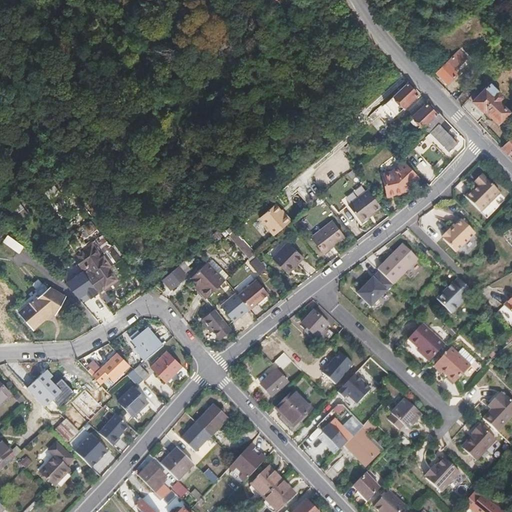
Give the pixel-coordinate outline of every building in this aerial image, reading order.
[(448,84),(474,59),(462,46),(436,71),(448,84)] [(402,109),(418,94),(407,82),(405,84),(402,87),(399,90),(391,97),(402,109)] [(509,110),(499,100),(502,95),(489,82),(482,90),(478,87),(471,96),(462,105),(477,121),(487,111),(498,122),(509,110)] [(462,105),(471,96),(465,90),(456,99),(462,105)] [(445,118),(439,111),(437,113),(427,102),(411,116),(421,128),(424,127),(429,133),(439,124),(445,118)] [(459,148),(439,124),(429,133),(445,152),(452,146),(456,151),(459,148)] [(511,135),(501,146),(510,155),(511,152),(511,135)] [(404,190),(417,177),(402,161),(393,170),(381,173),(387,195),(404,190)] [(482,212),(501,193),(482,174),(475,181),(480,186),(474,192),(472,190),(466,196),(482,212)] [(60,193),(49,179),(42,184),(52,199),(60,193)] [(373,212),(372,211),(381,205),(369,189),(367,187),(347,202),(348,203),(361,221),(373,212)] [(291,219),(285,213),(275,203),(260,217),(269,227),(268,228),(274,235),(291,219)] [(344,235),(333,220),(331,217),(310,234),(323,251),(344,235)] [(455,224),(450,229),(443,236),(444,237),(444,239),(457,252),(476,232),(463,219),(457,225),(455,224)] [(229,234),(234,230),(230,226),(226,230),(229,234)] [(245,241),(234,230),(229,234),(228,236),(238,247),(245,241)] [(222,236),(218,231),(213,236),(217,241),(222,236)] [(304,254),(299,249),(289,240),(281,249),(274,255),(273,257),(288,271),(304,254)] [(255,251),(245,241),(238,247),(250,259),(253,256),(255,255),(256,253),(255,251)] [(395,282),(420,257),(405,242),(380,267),(381,268),(395,282)] [(115,286),(108,277),(113,273),(111,270),(113,269),(106,258),(104,260),(94,245),(75,258),(103,299),(110,294),(108,291),(115,286)] [(264,268),(256,259),(253,256),(250,259),(248,261),(258,274),(264,268)] [(190,268),(183,261),(179,265),(163,278),(172,289),(185,278),(183,276),(186,273),(186,272),(190,268)] [(207,262),(190,277),(187,280),(198,291),(196,293),(203,300),(229,277),(221,269),(216,273),(207,262)] [(381,296),(394,283),(395,282),(381,268),(357,293),(371,306),(372,305),(373,306),(377,306),(381,302),(382,297),(381,296)] [(113,273),(108,277),(115,286),(120,282),(113,273)] [(452,313),(474,291),(461,278),(456,283),(454,282),(437,298),(452,313)] [(249,309),(268,293),(256,279),(237,295),(249,309)] [(45,296),(61,313),(68,301),(52,290),(45,296)] [(58,317),(61,313),(45,296),(22,317),(36,332),(55,315),(58,317)] [(335,320),(319,305),(314,311),(327,324),(330,326),(335,320)] [(227,325),(214,309),(203,318),(201,321),(210,332),(213,330),(216,334),(227,325)] [(327,324),(314,311),(302,323),(316,336),(327,324)] [(429,363),(432,360),(446,344),(424,324),(409,340),(420,349),(417,352),(429,363)] [(234,333),(227,325),(216,334),(219,337),(226,331),(231,336),(234,333)] [(162,345),(148,328),(132,340),(147,357),(162,345)] [(453,385),(456,382),(471,368),(471,366),(476,361),(463,349),(458,354),(452,348),(436,365),(444,371),(441,374),(453,385)] [(180,364),(167,351),(151,368),(165,382),(171,376),(170,374),(180,364)] [(283,369),(292,361),(284,352),(275,359),(283,369)] [(112,380),(123,368),(124,369),(128,365),(117,353),(92,376),(99,383),(107,375),(112,380)] [(150,376),(138,364),(132,369),(133,370),(142,379),(144,381),(150,376)] [(271,394),(287,379),(276,367),(260,382),(271,394)] [(142,379),(133,370),(127,375),(137,384),(142,379)] [(57,406),(73,390),(61,378),(55,384),(49,378),(52,375),(48,371),(44,374),(43,372),(27,387),(45,406),(51,400),(57,406)] [(357,403),(370,388),(354,373),(337,391),(344,397),(347,393),(357,403)] [(0,403),(10,395),(0,383),(0,403)] [(146,402),(131,388),(116,401),(131,417),(146,402)] [(312,409),(295,390),(276,407),(293,426),(312,409)] [(490,407),(493,410),(484,420),(499,433),(511,419),(511,400),(506,395),(506,396),(502,393),(490,407)] [(421,412),(403,396),(390,411),(392,413),(389,418),(399,426),(402,421),(408,426),(421,412)] [(86,399),(65,420),(54,430),(66,443),(99,411),(86,399)] [(210,437),(228,419),(213,404),(195,423),(208,435),(210,437)] [(351,435),(333,417),(330,420),(328,418),(319,427),(339,448),(345,442),(351,435)] [(378,449),(363,433),(369,427),(371,429),(376,423),(369,417),(351,435),(345,442),(366,462),(378,449)] [(194,451),(208,435),(195,423),(180,439),(194,451)] [(478,463),(497,441),(481,426),(473,435),(475,437),(463,450),(465,451),(478,463)] [(0,472),(22,453),(18,447),(12,452),(1,439),(0,440),(0,472)] [(249,444),(228,467),(242,482),(265,459),(249,444)] [(54,485),(65,474),(63,472),(62,470),(69,463),(53,446),(46,454),(52,460),(40,472),(52,484),(54,485)] [(176,480),(193,463),(177,447),(160,464),(176,480)] [(340,474),(352,461),(344,454),(332,466),(340,474)] [(25,468),(32,462),(26,456),(19,463),(25,468)] [(443,492),(462,472),(446,458),(438,466),(436,465),(433,467),(427,475),(428,476),(427,478),(443,492)] [(165,477),(160,472),(150,462),(138,475),(142,479),(141,480),(160,499),(167,492),(160,486),(162,483),(160,481),(165,477)] [(217,476),(207,466),(202,472),(212,481),(217,476)] [(263,497),(281,480),(267,466),(249,483),(263,497)] [(369,499),(381,485),(366,471),(353,484),(369,499)] [(276,510),(294,493),(281,480),(263,497),(276,510)] [(399,511),(406,505),(389,489),(374,505),(381,511),(399,511)] [(474,511),(507,511),(483,496),(482,498),(477,492),(465,504),(474,511)] [(153,511),(141,498),(135,505),(141,511),(153,511)] [(316,511),(304,500),(291,511),(316,511)]
